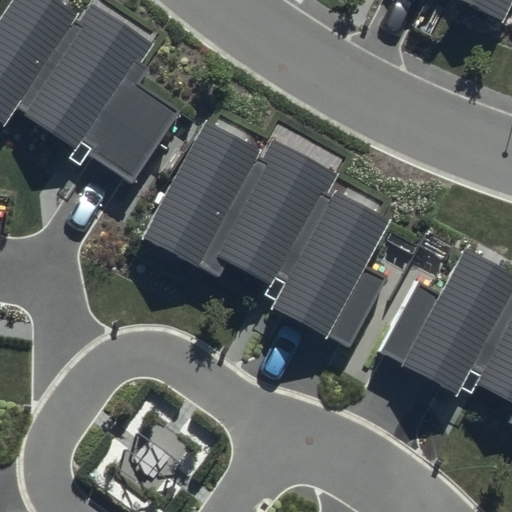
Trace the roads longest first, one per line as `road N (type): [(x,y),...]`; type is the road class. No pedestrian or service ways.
road 1 (residential): [(420,511),(293,433),(156,453),(133,511)]
road 2 (residential): [(511,153),(413,126),(219,0)]
